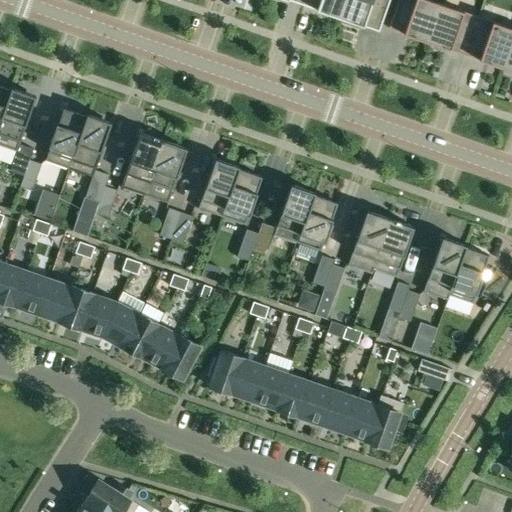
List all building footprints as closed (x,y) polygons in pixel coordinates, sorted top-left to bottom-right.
[(304,0),(302,5),(340,18),(346,0),(304,0)] [(346,0),(340,18),(379,31),(389,0),(346,0)] [(398,0),(388,28),(427,42),(440,3),(431,0),(398,0)] [(427,42),(465,55),(478,16),(440,3),(427,42)] [(465,55),(503,68),(511,40),(511,27),(478,16),(465,55)] [(511,71),(511,40),(503,68),(511,71)] [(0,122),(11,90),(10,89),(0,85),(0,122)] [(19,144),(36,96),(11,87),(10,89),(11,90),(0,122),(0,144),(17,150),(17,151),(19,144)] [(49,146),(50,147),(45,160),(69,169),(87,116),(86,116),(63,108),(58,124),(57,123),(49,146)] [(87,116),(69,169),(92,177),(95,170),(110,124),(111,122),(87,114),(86,116),(87,116)] [(121,187),(144,195),(162,142),(163,140),(140,132),(139,134),(126,171),(121,187)] [(163,140),(162,142),(144,195),(168,203),(186,150),(187,148),(163,140)] [(17,150),(9,171),(23,176),(20,187),(29,160),(33,149),(19,144),(17,151),(17,150)] [(221,216),(238,168),(239,166),(215,158),(198,208),(221,216)] [(29,160),(20,187),(32,191),(41,164),(29,160)] [(245,225),(248,216),(249,216),(257,193),(256,192),(262,177),(238,168),(221,216),(245,225)] [(85,197),(99,202),(105,187),(109,175),(95,170),(92,177),(85,197)] [(297,243),(314,195),(314,192),(291,184),(276,228),(274,234),(273,234),(297,243)] [(105,187),(99,202),(95,213),(108,217),(117,190),(105,187)] [(337,203),(314,195),(297,243),(321,251),(337,203)] [(159,235),(171,239),(181,212),(169,208),(159,235)] [(390,218),(367,210),(348,265),(372,274),(374,269),(373,269),(389,221),(390,218)] [(193,216),(181,212),(171,239),(183,243),(193,216)] [(373,269),(374,269),(396,277),(414,227),(390,218),(389,221),(373,269)] [(44,222),(36,219),(32,231),(40,233),(44,222)] [(40,233),(47,236),(51,224),(44,222),(40,233)] [(258,233),(249,260),(252,250),(264,254),(271,233),(274,234),(276,228),(261,223),(258,233)] [(246,229),(237,256),(249,260),(258,233),(246,229)] [(448,295),(465,247),(466,247),(467,245),(442,236),(423,291),(448,300),(449,295),(448,295)] [(87,244),(79,242),(75,253),(83,256),(87,244)] [(83,256),(90,258),(94,247),(87,244),(83,256)] [(488,255),(466,247),(465,247),(448,295),(449,295),(472,303),(475,294),(476,295),(483,275),(484,271),(483,271),(488,255)] [(334,259),(321,255),(312,282),(324,287),(332,264),(334,259)] [(134,260),(126,258),(122,269),(130,272),(134,260)] [(130,272),(137,275),(141,263),(134,260),(130,272)] [(0,300),(13,305),(13,304),(25,271),(4,263),(0,274),(0,300)] [(344,268),(332,264),(324,287),(323,291),(335,295),(344,268)] [(496,270),(480,294),(493,302),(509,278),(496,270)] [(13,304),(38,313),(49,279),(25,271),(13,304)] [(181,277),(173,274),(169,286),(177,288),(181,277)] [(177,288),(184,291),(188,279),(181,277),(177,288)] [(71,287),(49,279),(38,313),(59,320),(71,287)] [(408,290),(409,286),(397,282),(388,309),(400,313),(408,290)] [(211,287),(204,285),(200,296),(207,299),(211,287)] [(71,286),(71,287),(59,320),(59,321),(81,329),(81,328),(93,294),(93,293),(71,286)] [(400,313),(398,317),(410,321),(419,294),(408,290),(400,313)] [(81,328),(102,335),(116,302),(93,294),(81,328)] [(138,314),(116,302),(102,335),(121,345),(138,314)] [(261,304),(253,302),(249,313),(257,316),(261,304)] [(257,316),(264,319),(268,307),(261,304),(257,316)] [(139,313),(138,314),(121,345),(121,346),(142,357),(142,356),(159,325),(159,324),(139,313)] [(306,320),(298,317),(294,329),(302,332),(306,320)] [(302,332),(310,334),(314,323),(306,320),(302,332)] [(142,356),(162,367),(178,335),(159,325),(142,356)] [(354,329),(346,326),(342,338),(350,341),(354,329)] [(350,341),(357,343),(361,332),(354,329),(350,341)] [(179,335),(178,335),(162,367),(161,368),(182,379),(199,346),(179,335)] [(397,350),(389,348),(385,359),(393,362),(397,350)] [(231,392),(243,359),(243,358),(221,350),(209,386),(231,393),(231,392)] [(243,359),(231,392),(253,400),(265,366),(243,359)] [(448,381),(452,370),(422,359),(418,371),(448,381)] [(253,400),(276,408),(288,374),(265,366),(253,400)] [(310,382),(288,374),(276,408),(277,408),(277,409),(297,416),(297,415),(299,416),(310,382)] [(333,390),(310,382),(299,416),(321,423),(333,390)] [(321,423),(344,431),(355,398),(333,390),(321,423)] [(381,395),(377,405),(366,439),(365,440),(387,447),(394,429),(401,431),(406,417),(399,414),(403,403),(381,395)] [(344,431),(366,439),(377,405),(355,398),(344,431)] [(98,480),(86,499),(107,511),(133,511),(138,505),(127,498),(132,492),(119,484),(115,490),(98,480)] [(86,500),(78,511),(107,511),(86,499),(86,500)]
